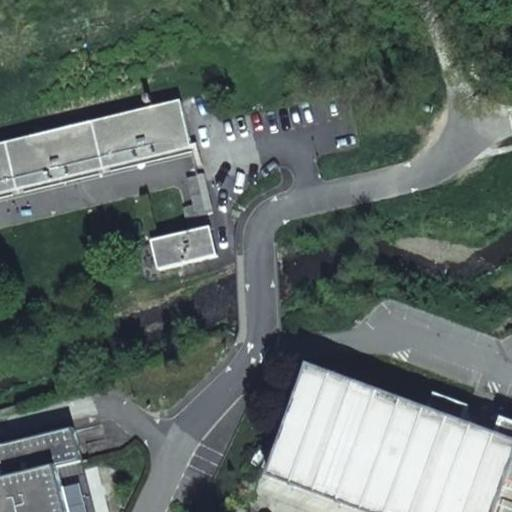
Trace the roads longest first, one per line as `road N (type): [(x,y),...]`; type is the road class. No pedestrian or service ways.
road 1 (residential): [(464,133),(438,167),(270,213),(258,249),(258,349),(184,435)]
road 2 (residential): [(184,435),(154,433),(109,403),(0,431)]
road 3 (unknown): [(258,249),(219,131)]
